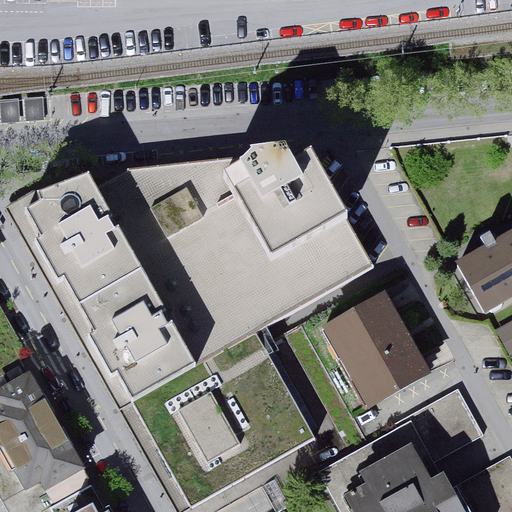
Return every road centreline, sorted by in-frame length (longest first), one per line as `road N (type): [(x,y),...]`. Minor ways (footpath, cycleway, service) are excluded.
road 1 (residential): [(511,436),(333,122)]
road 2 (residential): [(0,149),(333,122)]
road 3 (residential): [(0,250),(145,511)]
road 4 (residential): [(333,122),(511,105)]
